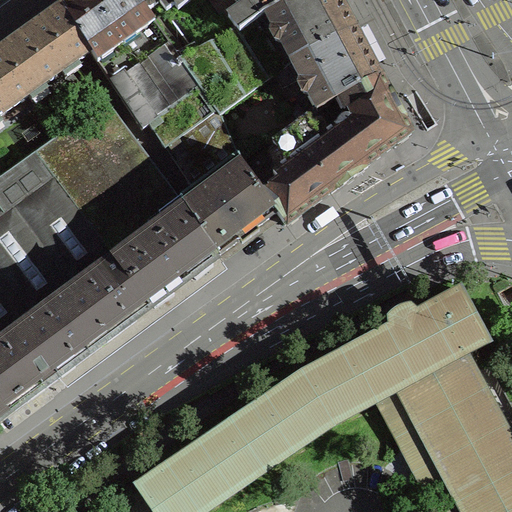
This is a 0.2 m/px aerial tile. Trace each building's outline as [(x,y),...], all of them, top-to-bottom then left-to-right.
[(92,52),(143,128),(149,124),(200,87),(180,59),(147,12),(138,0),(73,0),(63,7),(65,9),(92,52)] [(138,0),(147,12),(160,3),(163,4),(171,15),(191,0),(215,0),(236,29),(180,59),(200,87),(149,124),(165,148),(217,110),(220,115),(275,74),(355,28),(340,0),(138,0)] [(0,55),(0,89),(13,108),(92,52),(65,9),(0,55)] [(381,76),(355,28),(275,74),(282,88),(300,79),(317,111),(381,76)] [(263,193),(278,213),(287,225),(331,193),(332,193),(368,166),(411,133),(405,121),(388,88),(387,89),(381,76),(317,111),(273,143),(288,163),(273,174),(279,181),(263,193)] [(0,89),(0,116),(13,108),(0,89)] [(180,199),(108,101),(36,153),(150,307),(219,257),(180,199)] [(217,110),(165,148),(193,190),(180,199),(219,257),(239,242),(242,246),(260,233),(257,229),(278,213),(263,193),(242,165),(220,115),(217,110)] [(0,418),(150,307),(36,153),(0,178),(0,418)] [(204,511),(333,425),(379,400),(464,355),(489,342),(461,290),(417,314),(410,308),(405,309),(400,311),(395,314),(391,318),(392,327),(303,375),(138,487),(142,493),(114,511),(204,511)] [(463,511),(511,511),(511,442),(464,355),(379,400),(389,423),(395,420),(403,417),(409,414),(408,412),(410,411),(463,511)]
